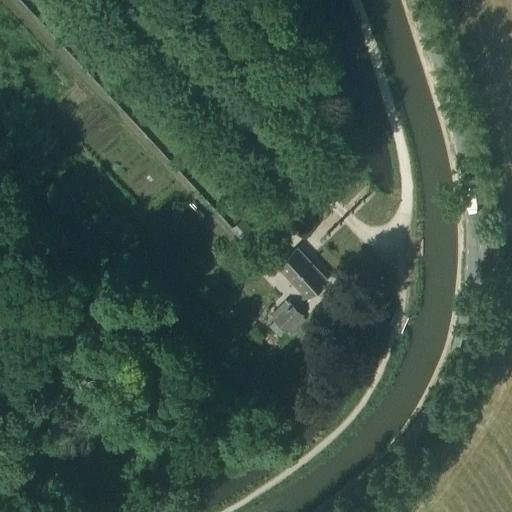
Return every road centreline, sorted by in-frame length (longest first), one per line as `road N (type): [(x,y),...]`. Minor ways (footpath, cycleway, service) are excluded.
road 1 (unclassified): [(344,511),(395,462),(432,408),(471,294),(470,179),(414,0)]
road 2 (unclassified): [(393,236),(404,212),(404,169),(353,0)]
